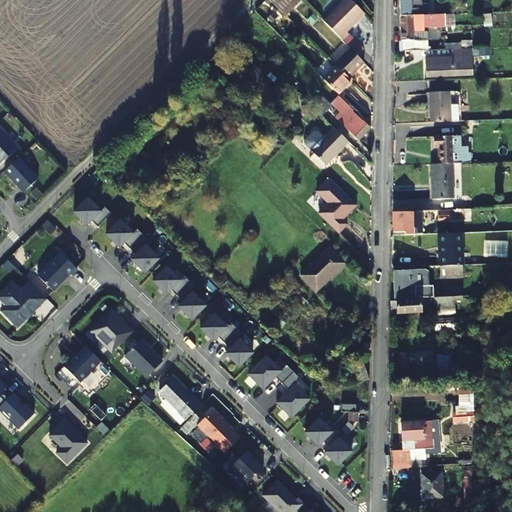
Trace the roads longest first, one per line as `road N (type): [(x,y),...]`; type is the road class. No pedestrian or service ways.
road 1 (residential): [(385,0),(377,511)]
road 2 (residential): [(354,511),(111,270)]
road 3 (residential): [(253,0),(22,230)]
road 4 (residential): [(111,270),(20,362)]
